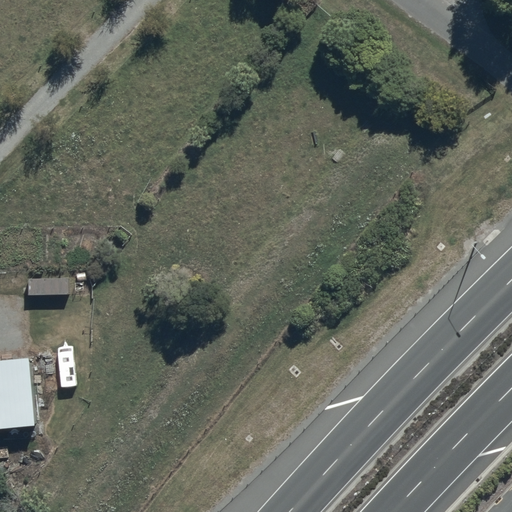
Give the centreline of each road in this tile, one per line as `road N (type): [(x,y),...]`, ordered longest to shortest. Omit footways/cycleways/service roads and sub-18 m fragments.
road 1 (trunk): [(281,511),(511,269)]
road 2 (trunk): [(511,388),(396,511)]
